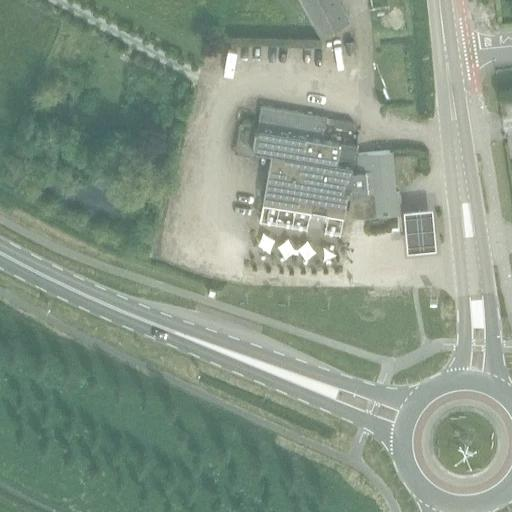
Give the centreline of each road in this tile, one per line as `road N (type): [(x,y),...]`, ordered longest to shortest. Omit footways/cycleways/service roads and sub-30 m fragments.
road 1 (primary): [(405,421),(60,288),(0,255)]
road 2 (tertiary): [(449,56),(476,295)]
